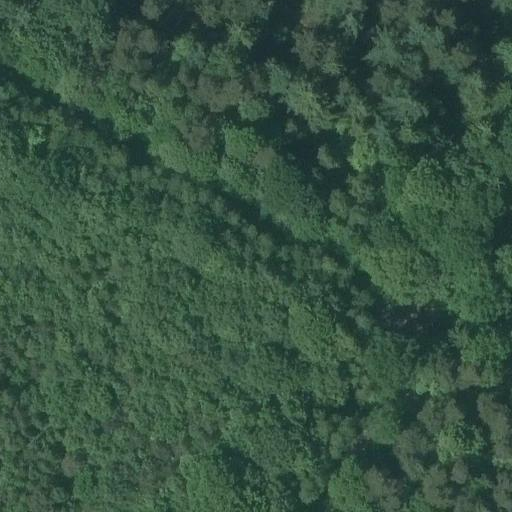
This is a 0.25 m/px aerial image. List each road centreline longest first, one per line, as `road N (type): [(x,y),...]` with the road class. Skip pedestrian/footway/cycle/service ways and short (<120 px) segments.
road 1 (unclassified): [(428,357),(0,96)]
road 2 (track): [(337,511),(428,357)]
